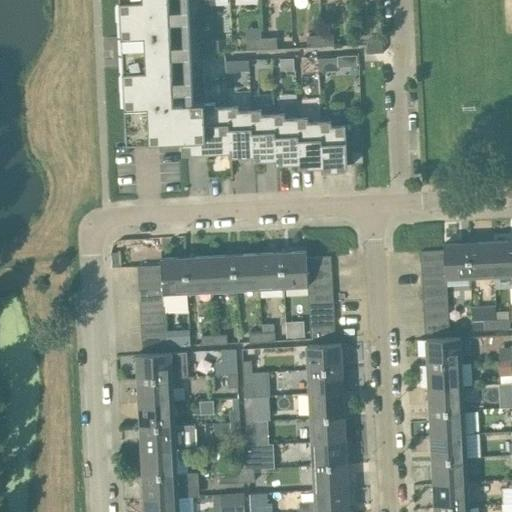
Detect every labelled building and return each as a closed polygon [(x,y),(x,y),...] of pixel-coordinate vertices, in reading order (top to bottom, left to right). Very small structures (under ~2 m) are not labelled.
[(184,152),(207,151),(205,99),(194,100),(189,0),(121,0),(128,141),(183,138),(184,152)] [(320,35),(321,46),(334,45),(334,34),(320,35)] [(321,46),(320,35),(307,35),(307,46),(321,46)] [(247,49),(262,49),(262,37),(246,38),(247,49)] [(277,37),(262,37),(262,49),(278,48),(277,37)] [(205,51),(219,51),(219,39),(205,40),(205,51)] [(383,40),(368,41),(368,52),(383,52),(383,40)] [(337,57),(319,57),(320,71),(338,70),(337,57)] [(236,60),(227,60),(228,72),(237,71),(236,60)] [(207,151),(231,150),(229,105),(216,105),(215,99),(205,99),(207,151)] [(255,153),(252,108),(239,109),(239,104),(229,105),(231,150),(231,154),(255,153)] [(278,157),(275,112),(262,113),(262,108),(252,108),(255,153),(255,158),(278,157)] [(300,161),(298,116),(285,117),(285,112),(275,112),(278,157),(278,162),(300,161)] [(324,165),(322,120),(309,120),(309,115),(298,116),(300,161),(301,165),(324,165)] [(332,119),(322,120),(324,165),(324,169),(348,168),(346,123),(332,124),(332,119)] [(362,152),(353,152),(353,163),(362,163),(362,152)] [(511,273),(511,239),(493,241),(495,275),(511,273)] [(493,241),(469,242),(471,276),(495,275),(493,241)] [(471,276),(469,242),(445,243),(445,250),(446,261),(446,273),(446,277),(447,277),(471,276)] [(284,286),(309,285),(309,280),(308,268),(307,257),(307,250),(283,252),(284,286)] [(422,263),(446,261),(445,250),(421,251),(422,263)] [(260,287),(284,286),(283,252),(259,253),(260,287)] [(236,288),(260,287),(259,253),(235,254),(236,288)] [(212,290),(236,288),(235,254),(211,255),(212,290)] [(188,291),(212,290),(211,255),(187,257),(188,291)] [(307,257),(308,268),(332,267),(331,255),(307,257)] [(187,291),(188,291),(187,257),(162,258),(162,264),(163,276),(164,287),(164,292),(165,299),(165,304),(188,303),(187,291)] [(446,273),(446,261),(422,263),(422,274),(446,273)] [(138,266),(139,277),(163,276),(162,264),(138,266)] [(332,267),(308,268),(309,280),(333,279),(332,267)] [(447,284),(447,277),(446,277),(446,273),(422,274),(423,286),(447,284)] [(140,289),(164,287),(163,276),(139,277),(140,289)] [(309,285),(309,292),(333,290),(333,279),(309,280),(309,285)] [(423,286),(424,297),(448,296),(447,284),(423,286)] [(164,292),(164,287),(140,289),(140,301),(165,299),(164,292)] [(333,290),(309,292),(310,303),(334,302),(333,290)] [(448,308),(448,296),(424,297),(424,309),(448,308)] [(141,312),(165,311),(165,304),(165,299),(140,301),(141,312)] [(334,302),(310,303),(310,315),(335,314),(334,302)] [(449,319),(448,308),(424,309),(425,321),(449,319)] [(141,324),(166,323),(165,311),(141,312),(141,324)] [(335,314),(310,315),(311,327),(335,325),(335,314)] [(450,331),(449,319),(425,321),(425,332),(450,331)] [(485,329),(498,329),(497,319),(485,319),(485,329)] [(497,319),(498,329),(510,329),(510,319),(497,319)] [(142,336),(167,334),(166,323),(141,324),(142,336)] [(335,325),(311,327),(311,338),(336,337),(335,325)] [(275,331),(263,332),(263,341),(276,340),(275,331)] [(251,341),(263,341),(263,332),(250,333),(251,341)] [(167,334),(142,336),(143,347),(167,346),(167,334)] [(215,335),(215,344),(228,343),(227,334),(215,335)] [(215,344),(215,335),(202,335),(202,344),(215,344)] [(428,363),(462,361),(461,337),(427,339),(428,363)] [(309,369),(343,367),(342,343),(307,345),(309,369)] [(238,373),(236,349),(222,350),(224,374),(238,373)] [(138,378),(173,377),(189,376),(188,351),(137,354),(138,378)] [(243,360),(244,373),(253,372),(253,360),(243,360)] [(463,385),(462,361),(428,363),(429,387),(463,385)] [(344,391),(343,367),(309,369),(310,393),(344,391)] [(253,372),(244,373),(244,385),(254,385),(253,372)] [(238,386),(238,374),(229,374),(229,387),(238,386)] [(174,401),(173,377),(138,378),(140,402),(174,401)] [(465,409),(463,385),(429,387),(430,411),(465,409)] [(311,417),(346,415),(344,391),(310,393),(311,417)] [(141,426),(175,425),(174,401),(140,402),(141,426)] [(246,421),(255,420),(255,407),(246,408),(246,421)] [(231,421),(240,421),(240,408),(230,409),(231,421)] [(466,433),(465,409),(430,411),(432,435),(466,433)] [(312,441),(347,439),(346,415),(311,417),(312,441)] [(256,433),(255,420),(246,421),(247,433),(256,433)] [(241,434),(240,421),(231,421),(232,434),(241,434)] [(142,450),(177,449),(197,447),(195,423),(175,425),(141,426),(142,450)] [(467,457),(466,433),(432,435),(433,459),(467,457)] [(314,465),(348,463),(347,439),(312,441),(314,465)] [(245,446),(245,456),(246,469),(254,469),(263,469),(260,444),(245,446)] [(144,474),(178,472),(177,449),(142,450),(144,474)] [(236,457),(237,470),(246,469),(245,456),(236,457)] [(468,481),(467,457),(433,459),(434,483),(468,481)] [(315,489),(349,487),(348,463),(314,465),(315,489)] [(247,481),(246,469),(237,470),(238,482),(247,481)] [(254,469),(246,469),(247,481),(255,481),(254,469)] [(145,498),(179,497),(200,495),(199,471),(178,472),(144,474),(145,498)] [(470,505),(468,481),(434,483),(435,507),(470,505)] [(316,511),(336,511),(350,511),(349,487),(315,489),(316,501),(316,511)] [(268,511),(268,493),(250,493),(250,511),(268,511)] [(145,511),(179,511),(179,497),(145,498),(145,511)] [(316,511),(316,501),(300,502),(300,511),(316,511)]
